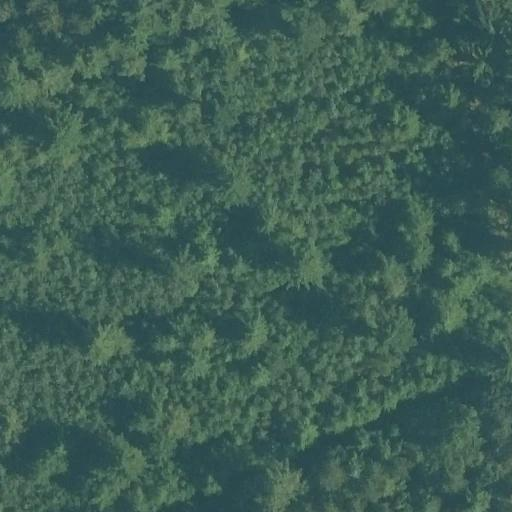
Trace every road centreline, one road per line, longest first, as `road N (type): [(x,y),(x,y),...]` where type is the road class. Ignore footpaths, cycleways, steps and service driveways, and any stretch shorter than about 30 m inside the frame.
road 1 (track): [(136,511),(511,362)]
road 2 (track): [(432,0),(511,247)]
road 3 (track): [(239,0),(0,96)]
